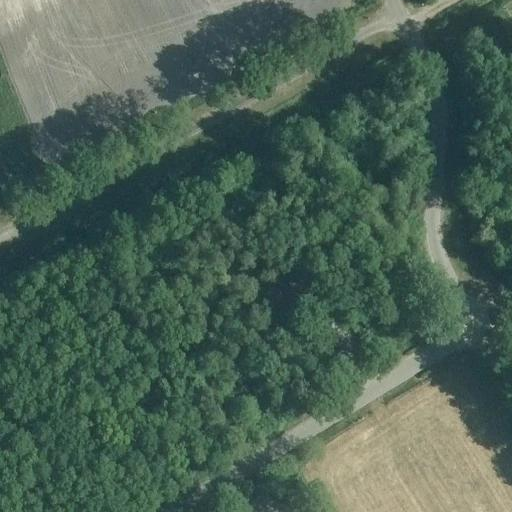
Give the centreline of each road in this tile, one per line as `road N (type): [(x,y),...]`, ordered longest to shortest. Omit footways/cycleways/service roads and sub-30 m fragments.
road 1 (track): [(0,299),(511,15)]
road 2 (unclassified): [(399,13),(19,227)]
road 3 (unclassified): [(176,511),(476,327)]
road 4 (unclassified): [(476,327),(435,254),(436,109),(399,13)]
